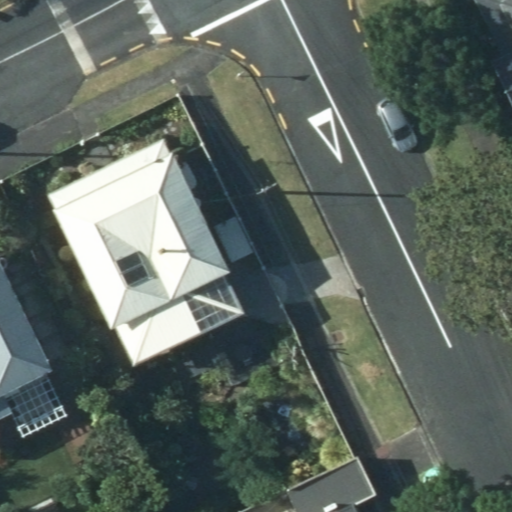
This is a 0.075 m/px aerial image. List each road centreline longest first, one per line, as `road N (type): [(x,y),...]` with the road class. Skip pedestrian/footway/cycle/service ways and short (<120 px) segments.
road 1 (residential): [(279,0),(511,479)]
road 2 (residential): [(120,0),(0,59)]
